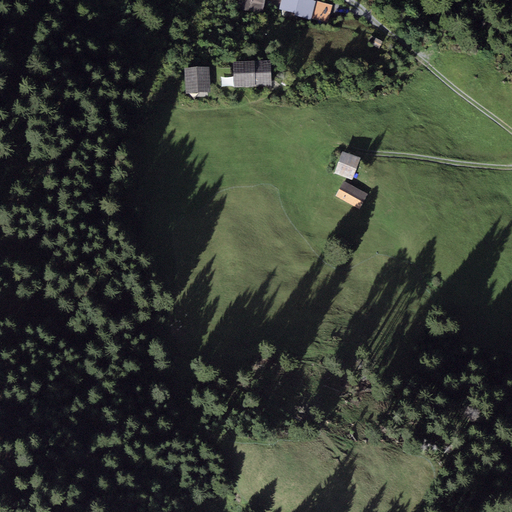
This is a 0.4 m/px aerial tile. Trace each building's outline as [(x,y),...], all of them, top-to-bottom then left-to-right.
[(239,0),(238,9),(262,14),(265,0),(239,0)] [(295,13),(298,0),(281,0),(279,9),(295,13)] [(314,0),(298,0),(295,13),(295,15),(311,19),(312,18),(326,22),(331,4),(314,0)] [(383,42),(371,36),(367,44),(379,50),(383,42)] [(271,86),(271,60),(252,61),(253,87),(271,86)] [(253,87),(252,61),(233,61),(234,87),(253,87)] [(210,67),(185,68),(186,93),(211,92),(210,67)] [(360,157),(343,151),(335,173),(352,179),(360,157)] [(368,194),(344,181),(336,196),(359,209),(368,194)]
